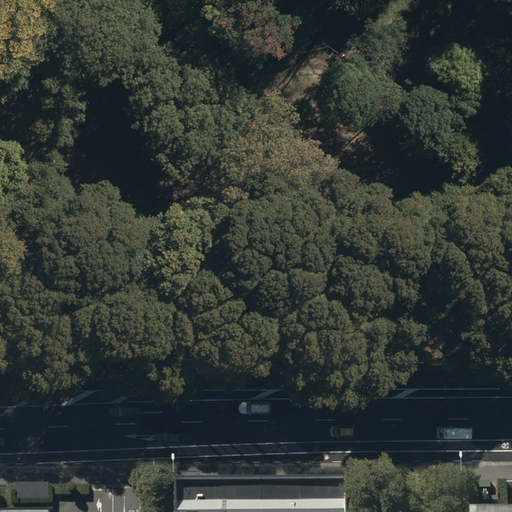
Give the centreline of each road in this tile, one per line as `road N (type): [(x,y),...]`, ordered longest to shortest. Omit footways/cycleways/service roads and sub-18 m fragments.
road 1 (primary): [(511,416),(0,427)]
road 2 (primary): [(0,370),(511,368)]
